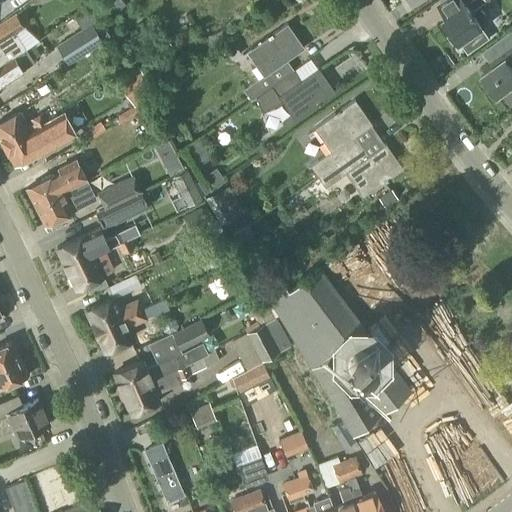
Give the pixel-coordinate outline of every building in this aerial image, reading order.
[(125,6),(120,0),(109,0),(107,2),(116,12),(125,6)] [(460,42),(483,27),(485,25),(486,17),(481,9),(492,2),(490,0),(444,0),(435,6),(452,30),(449,32),(448,36),(453,42),(457,43),(459,41),(460,42)] [(0,66),(6,62),(25,49),(25,48),(26,48),(16,33),(25,27),(15,12),(0,22),(0,66)] [(68,64),(104,41),(92,22),(55,45),(68,64)] [(250,99),(293,70),(286,60),(304,48),(287,23),(246,52),(262,75),(243,89),(250,99)] [(511,44),(489,62),(493,67),(483,74),(498,95),(501,93),(511,108),(511,30),(506,34),(507,35),(511,41),(511,44)] [(235,47),(227,53),(233,62),(243,55),(237,47),(237,46),(235,47)] [(6,62),(0,66),(0,88),(2,88),(1,87),(24,72),(22,69),(34,61),(25,49),(6,62)] [(134,106),(156,91),(136,63),(114,77),(134,106)] [(261,112),(282,103),(290,114),(281,123),(284,128),(294,121),(335,92),(318,68),(301,80),(293,70),(250,99),(251,100),(254,98),(259,106),(261,112)] [(32,108),(57,92),(50,81),(25,97),(32,108)] [(317,177),(361,146),(354,136),(371,124),(354,100),(313,128),(330,152),(310,166),(317,177)] [(120,124),(134,117),(142,112),(138,104),(116,117),(120,124)] [(19,112),(0,122),(0,138),(4,145),(48,121),(42,112),(29,120),(31,124),(27,126),(19,112)] [(48,121),(4,145),(14,165),(40,150),(41,152),(75,134),(64,112),(48,121)] [(142,112),(134,117),(137,123),(145,117),(142,112)] [(197,168),(212,157),(199,137),(184,148),(197,168)] [(325,187),(345,174),(361,197),(401,168),(385,145),(368,157),(361,146),(317,177),(325,187)] [(173,154),(158,162),(166,178),(181,170),(173,154)] [(58,172),(54,174),(28,187),(37,205),(88,180),(76,158),(56,168),(58,172)] [(133,176),(97,193),(105,209),(141,192),(133,176)] [(88,180),(37,205),(46,224),(73,210),(97,198),(88,180)] [(385,207),(397,199),(391,189),(379,197),(385,207)] [(105,209),(96,214),(104,229),(148,207),(141,192),(105,209)] [(104,251),(117,245),(117,244),(130,238),(140,233),(136,224),(126,229),(106,238),(101,227),(57,248),(67,268),(103,250),(104,251)] [(117,244),(117,245),(121,253),(135,247),(130,238),(117,244)] [(218,239),(207,245),(218,264),(230,258),(218,239)] [(103,250),(67,268),(76,288),(103,275),(96,259),(105,254),(104,251),(103,250)] [(150,254),(154,263),(162,259),(158,251),(150,254)] [(412,389),(319,266),(288,289),(282,281),(264,293),(352,436),(412,389)] [(118,296),(127,292),(139,287),(134,274),(113,283),(118,296)] [(95,330),(142,309),(154,303),(149,293),(118,307),(114,298),(86,310),(95,330)] [(142,309),(95,330),(104,351),(132,338),(128,328),(147,320),(142,309)] [(260,361),(290,344),(275,316),(245,332),(260,361)] [(139,361),(113,373),(122,393),(174,370),(186,365),(188,364),(202,358),(207,355),(201,345),(182,354),(180,349),(209,335),(201,318),(201,317),(148,343),(156,362),(144,367),(141,360),(139,361)] [(0,366),(19,358),(12,341),(0,346),(0,366)] [(174,370),(122,393),(131,413),(159,401),(156,393),(166,388),(182,382),(181,379),(192,374),(206,367),(220,360),(215,351),(207,355),(202,358),(188,364),(186,365),(174,370)] [(0,387),(27,376),(19,358),(0,366),(0,387)] [(19,437),(48,424),(38,400),(23,406),(18,394),(0,401),(0,434),(15,428),(19,437)] [(208,403),(189,411),(195,424),(214,416),(208,403)] [(344,449),(355,441),(341,420),(330,427),(344,449)] [(258,447),(277,440),(272,425),(253,431),(258,447)] [(289,434),(278,439),(284,454),(295,449),(289,434)] [(391,434),(377,441),(388,462),(402,455),(391,434)] [(161,442),(144,450),(164,495),(180,487),(161,442)] [(235,465),(245,487),(267,479),(256,445),(231,455),(235,465)] [(355,456),(343,460),(350,478),(362,474),(355,456)] [(343,460),(331,465),(338,483),(338,482),(350,478),(343,460)] [(295,480),(301,496),(313,491),(307,474),(294,479),(295,480)] [(288,501),(301,496),(295,480),(294,479),(282,483),(288,501)] [(334,511),(358,511),(351,491),(349,486),(339,490),(343,504),(333,508),(334,511)] [(351,491),(358,511),(382,511),(375,492),(362,497),(359,488),(351,491)] [(274,511),(273,507),(267,509),(266,506),(260,489),(248,493),(254,510),(250,511),(249,511),(274,511)] [(249,511),(250,511),(254,510),(248,493),(230,500),(234,511),(249,511)]
